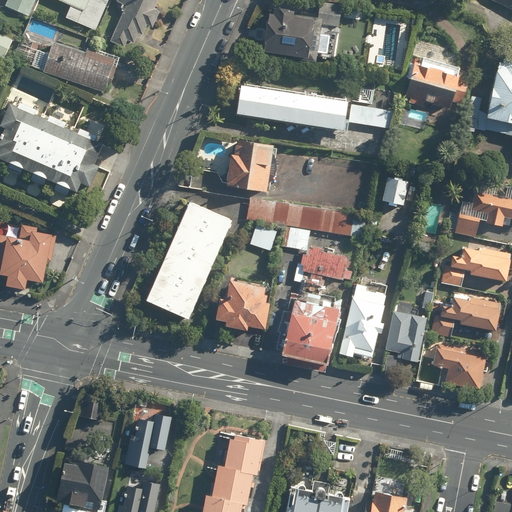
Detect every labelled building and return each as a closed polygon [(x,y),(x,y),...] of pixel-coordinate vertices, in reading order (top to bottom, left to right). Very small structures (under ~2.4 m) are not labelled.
[(8,0),(5,7),(32,18),(40,0),(8,0)] [(67,17),(99,30),(111,0),(58,0),(72,6),(67,17)] [(116,0),(116,1),(127,6),(110,40),(126,48),(130,40),(137,44),(142,34),(144,36),(150,25),(155,27),(163,11),(157,8),(160,0),(116,0)] [(511,0),(493,0),(511,9),(511,0)] [(342,11),(343,4),(324,2),(324,8),(321,8),(320,17),(298,15),(298,10),(277,8),(276,14),(271,13),(268,52),(312,56),(312,52),(331,53),(333,31),(324,30),(324,26),(342,27),(343,11),(342,11)] [(17,41),(0,31),(0,58),(6,62),(17,41)] [(40,49),(34,68),(109,92),(120,58),(90,49),(89,51),(53,40),(49,52),(40,49)] [(508,62),(500,61),(497,81),(495,81),(491,110),(483,109),(484,95),(472,94),(468,128),(511,133),(511,56),(509,56),(508,62)] [(462,68),(424,57),(422,64),(414,62),(409,78),(413,79),(408,97),(426,102),(427,98),(436,101),(435,104),(455,110),(457,102),(465,104),(471,86),(464,84),(465,78),(460,77),(462,68)] [(244,84),(239,113),(346,130),(347,122),(351,100),(244,84)] [(58,105),(53,118),(46,115),(52,102),(17,88),(1,125),(6,128),(2,138),(4,139),(0,148),(0,159),(81,194),(84,185),(93,188),(103,165),(98,163),(107,143),(100,140),(106,126),(83,116),(77,129),(72,127),(78,114),(58,105)] [(353,104),(350,123),(390,128),(393,110),(353,104)] [(432,113),(411,108),(410,113),(403,111),(401,125),(428,130),(432,113)] [(458,112),(445,111),(443,130),(456,131),(458,112)] [(203,155),(201,171),(230,175),(228,187),(270,192),(272,165),(276,165),(278,145),(237,140),(236,146),(225,145),(224,158),(203,155)] [(409,179),(389,176),(385,203),(405,206),(409,179)] [(492,195),(475,193),(473,210),(489,212),(488,224),(511,226),(511,198),(504,198),(505,192),(492,191),(492,195)] [(366,214),(251,197),(247,220),(363,237),(366,214)] [(236,222),(193,202),(148,299),(192,319),(236,222)] [(482,217),(462,214),(458,233),(479,237),(482,217)] [(21,238),(0,233),(0,273),(10,275),(8,286),(28,289),(30,281),(45,284),(50,260),(53,261),(57,235),(37,231),(38,226),(24,224),(21,238)] [(279,232),(257,225),(251,244),(273,251),(279,232)] [(323,293),(325,285),(326,275),(350,279),(353,257),(325,252),(326,247),(309,244),(308,250),(308,251),(306,264),(299,263),(296,280),(304,282),(302,295),(294,293),(293,299),(295,300),(282,356),(328,365),(345,297),(323,293)] [(511,262),(511,252),(482,247),(481,251),(464,248),(463,257),(456,255),(454,265),(447,263),(443,284),(463,288),(466,269),(473,270),(472,274),(509,281),(511,262)] [(270,285),(233,279),(231,279),(228,298),(222,298),(219,321),(229,323),(228,328),(251,331),(252,327),(270,329),(274,303),(269,302),(270,294),(268,294),(270,285)] [(358,284),(341,354),(354,357),(355,353),(374,357),(380,334),(384,335),(386,324),(382,323),(390,292),(358,284)] [(426,290),(423,308),(433,310),(436,292),(426,290)] [(504,303),(472,296),(471,299),(456,296),(454,306),(445,304),(442,316),(436,314),(432,333),(453,337),(457,319),(463,320),(462,324),(498,331),(504,303)] [(400,351),(399,358),(421,363),(430,318),(395,311),(387,349),(400,351)] [(481,348),(440,340),(435,367),(450,369),(447,382),(483,389),(489,359),(479,357),(481,348)] [(104,419),(106,407),(83,403),(81,415),(104,419)] [(172,420),(173,413),(157,410),(156,417),(137,413),(128,463),(149,467),(154,445),(166,448),(172,420)] [(243,511),(246,501),(249,502),(255,472),(259,472),(265,436),(237,431),(236,437),(231,436),(226,464),(219,462),(214,493),(206,492),(202,511),(243,511)] [(72,462),(65,461),(57,502),(64,503),(87,507),(89,498),(103,501),(111,463),(81,457),(79,463),(72,462)] [(117,511),(157,511),(163,482),(145,478),(144,486),(123,482),(117,511)] [(351,511),(355,498),(330,493),(332,483),(312,479),(310,489),(293,486),(287,511),(351,511)] [(371,511),(405,511),(409,495),(376,488),(371,511)] [(87,507),(64,503),(62,511),(104,511),(87,507)]
